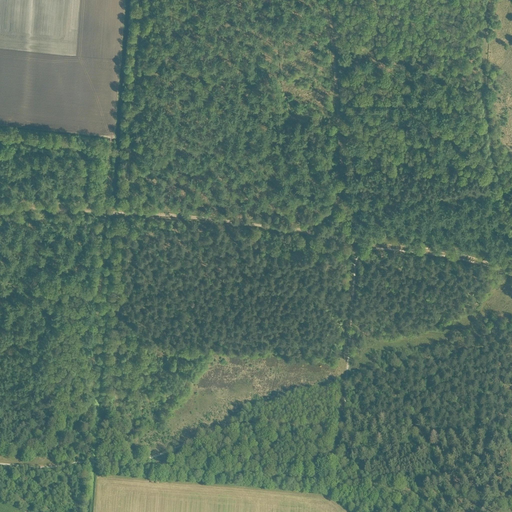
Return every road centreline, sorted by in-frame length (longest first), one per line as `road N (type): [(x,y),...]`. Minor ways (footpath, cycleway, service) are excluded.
road 1 (track): [(353,241),(335,443),(346,483),(134,461),(115,371),(136,0)]
road 2 (track): [(0,461),(54,462),(89,405),(103,211)]
road 3 (track): [(306,231),(331,208),(342,179),(326,0)]
road 4 (track): [(488,0),(481,102),(511,215)]
road 5 (track): [(306,231),(455,253),(511,270)]
road 6 (track): [(103,211),(306,231)]
road 7 (track): [(503,511),(346,483)]
road 8 (track): [(0,139),(78,150),(90,210)]
